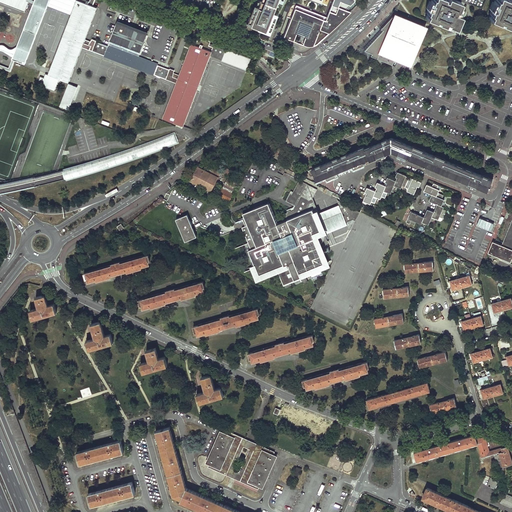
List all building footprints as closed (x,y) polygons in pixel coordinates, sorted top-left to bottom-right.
[(0,0),(0,2),(25,13),(29,2),(27,1),(26,0),(0,0)] [(41,76),(37,84),(54,91),(59,78),(68,82),(82,47),(104,55),(104,56),(127,65),(153,75),(154,74),(157,75),(156,76),(160,78),(160,77),(176,83),(163,118),(183,126),(210,55),(247,69),(251,58),(226,49),(225,50),(213,45),(212,47),(209,45),(211,41),(199,36),(196,45),(191,43),(179,75),(173,73),(174,70),(170,68),(170,69),(158,65),(158,63),(139,56),(147,34),(117,23),(108,46),(96,41),(96,40),(92,39),(91,41),(85,39),(97,7),(93,5),(94,0),(35,0),(30,14),(39,18),(45,0),(61,0),(63,1),(63,0),(64,0),(75,4),(48,74),(46,73),(44,77),(41,76)] [(249,17),(246,25),(268,33),(271,25),(272,26),(273,23),(272,23),(274,17),(270,15),(271,12),(273,13),(278,2),(276,1),(276,0),(257,0),(255,6),(257,7),(256,10),(253,8),(250,14),(249,14),(248,16),(249,17)] [(430,0),(424,17),(443,25),(444,23),(455,28),(460,15),(455,13),(460,2),(455,0),(430,0)] [(511,0),(493,0),(487,17),(506,25),(507,24),(511,25),(511,0)] [(294,9),(282,37),(306,47),(312,46),(319,30),(327,33),(349,12),(337,7),(331,5),(324,21),(294,9)] [(382,30),(363,51),(371,54),(370,56),(391,65),(394,58),(402,61),(409,64),(417,46),(416,45),(416,44),(418,44),(424,28),(423,28),(424,25),(396,14),(395,16),(393,16),(393,17),(392,16),(380,29),(382,30)] [(60,106),(68,110),(77,87),(68,84),(60,106)] [(488,191),(492,179),(484,175),(463,167),(438,157),(408,144),(391,137),(379,143),(365,148),(364,147),(358,149),(321,165),(312,168),(312,169),(308,171),(310,176),(314,175),(317,180),(369,159),(370,161),(392,151),(488,191)] [(211,190),(220,172),(206,165),(203,170),(197,167),(194,174),(190,172),(187,179),(211,190)] [(405,187),(409,178),(406,177),(406,176),(397,172),(395,176),(397,177),(396,181),(391,191),(395,193),(397,186),(401,188),(401,186),(405,187)] [(391,191),(396,181),(387,177),(385,182),(387,182),(385,186),(381,196),(385,198),(387,192),(391,193),(391,191)] [(218,196),(228,201),(237,184),(227,178),(218,196)] [(409,178),(405,187),(407,188),(407,190),(410,192),(410,194),(413,195),(417,186),(419,186),(421,182),(412,178),(412,179),(409,178)] [(295,192),(293,191),(292,193),(290,192),(286,200),(295,205),(293,209),(291,210),(290,209),(287,210),(288,211),(285,213),(287,219),(277,223),(268,202),(243,213),(245,218),(243,219),(246,226),(242,227),(251,249),(255,257),(252,258),(259,275),(287,263),(288,267),(278,272),(283,285),(302,277),(303,281),(307,279),(303,271),(311,268),(316,266),(325,262),(316,241),(319,240),(320,239),(321,237),(321,235),(321,234),(320,232),(322,232),(319,223),(317,221),(313,219),(311,222),(311,225),(301,220),(310,203),(314,201),(313,198),(309,199),(301,195),(307,183),(299,179),(297,183),(299,184),(295,192)] [(381,196),(385,186),(377,182),(375,187),(377,187),(375,191),(371,201),(375,203),(377,197),(380,199),(381,196)] [(309,199),(313,198),(318,189),(307,183),(301,195),(309,199)] [(424,191),(432,194),(436,196),(438,193),(439,190),(437,188),(438,185),(434,183),(432,187),(427,184),(424,191)] [(370,204),(371,201),(375,191),(367,188),(365,192),(367,193),(363,202),(366,204),(367,202),(370,204)] [(437,204),(442,206),(444,200),(442,199),(443,195),(438,193),(436,196),(432,194),(429,201),(437,204)] [(340,207),(343,206),(342,204),(343,202),(337,199),(339,205),(319,213),(314,201),(310,203),(301,220),(311,225),(311,222),(313,219),(317,221),(319,223),(322,232),(326,230),(327,233),(347,225),(349,231),(355,221),(353,219),(346,222),(343,216),(343,214),(340,207)] [(355,221),(360,211),(343,202),(342,204),(343,206),(340,207),(343,214),(344,213),(345,215),(343,216),(346,222),(353,219),(355,221)] [(432,216),(435,218),(438,219),(439,217),(443,218),(445,214),(441,212),(444,207),(442,206),(437,204),(434,212),(432,216)] [(432,216),(434,212),(427,209),(424,217),(422,221),(428,224),(429,222),(433,223),(435,218),(432,216)] [(422,221),(424,217),(410,211),(406,222),(410,224),(410,223),(414,225),(416,221),(421,224),(422,221)] [(187,215),(176,219),(186,241),(197,236),(187,215)] [(493,241),(488,253),(511,262),(511,222),(503,245),(493,241)] [(112,265),(84,273),(85,279),(87,279),(88,282),(100,278),(101,279),(105,278),(105,277),(131,270),(131,271),(136,269),(136,268),(149,264),(148,261),(150,260),(148,255),(121,263),(120,262),(111,264),(112,265)] [(405,272),(434,269),(433,260),(404,263),(405,272)] [(316,266),(311,268),(313,271),(309,272),(312,280),(324,275),(321,267),(317,269),(316,266)] [(462,287),(472,284),(469,275),(460,278),(462,287)] [(453,290),(462,287),(460,278),(450,281),(453,290)] [(166,292),(139,300),(140,306),(142,305),(143,309),(155,305),(155,306),(160,305),(160,304),(185,296),(186,297),(191,296),(191,295),(204,291),(203,287),(204,287),(203,281),(175,289),(166,291),(166,292)] [(382,289),(383,298),(409,295),(408,286),(382,289)] [(30,310),(33,319),(57,312),(54,303),(48,305),(45,294),(36,297),(38,303),(40,302),(41,307),(39,307),(30,310)] [(501,300),(503,309),(511,306),(511,302),(511,297),(501,300)] [(491,303),(494,312),(503,309),(501,300),(491,303)] [(221,319),(193,327),(195,332),(196,332),(197,335),(210,332),(210,333),(215,332),(215,330),(241,323),(241,324),(246,323),(246,321),(259,318),(258,314),(259,314),(258,308),(230,316),(229,315),(221,318),(221,319)] [(374,318),(375,327),(404,322),(402,313),(374,318)] [(474,327),(483,324),(481,315),(471,318),(474,327)] [(464,330),(474,327),(471,318),(461,321),(464,330)] [(86,340),(89,349),(113,342),(111,333),(105,335),(100,321),(91,323),(94,333),(96,333),(97,337),(95,338),(86,340)] [(419,334),(394,340),(396,348),(421,342),(419,334)] [(276,345),(248,353),(250,359),(252,359),(252,362),(265,358),(265,359),(270,358),(270,357),(295,349),(295,351),(301,349),(300,348),(314,344),(313,341),(314,340),(313,335),(285,343),(285,342),(276,344),(276,345)] [(140,363),(143,372),(167,365),(165,356),(159,358),(156,347),(147,350),(148,356),(150,356),(151,360),(150,361),(140,363)] [(483,360),(493,357),(490,348),(480,350),(483,360)] [(473,362),(483,360),(480,350),(470,353),(473,362)] [(417,359),(419,367),(447,360),(445,351),(417,359)] [(331,373),(303,381),(305,386),(306,386),(307,389),(319,385),(320,387),(325,385),(324,384),(350,377),(350,378),(355,376),(355,375),(369,371),(368,368),(369,368),(367,362),(340,370),(339,368),(330,371),(331,373)] [(197,394),(199,403),(224,396),(221,387),(215,388),(211,374),(202,377),(206,391),(197,394)] [(427,382),(367,400),(370,408),(382,405),(382,406),(387,405),(387,404),(412,396),(413,397),(418,396),(418,395),(430,391),(427,382)] [(493,395),(503,393),(500,383),(490,386),(493,395)] [(483,398),(493,395),(490,386),(480,389),(483,398)] [(454,398),(430,405),(432,413),(457,406),(454,398)] [(280,410),(278,415),(325,433),(329,423),(282,405),(280,410)] [(243,511),(222,503),(189,487),(172,426),(158,430),(159,435),(163,450),(165,455),(169,473),(171,479),(175,493),(175,495),(183,498),(182,500),(192,505),(208,511),(243,511)] [(223,432),(220,431),(206,462),(209,464),(208,467),(258,489),(260,486),(263,487),(277,456),(273,454),(275,452),(225,429),(223,432)] [(481,457),(493,454),(492,450),(489,451),(488,446),(489,445),(487,435),(485,434),(484,437),(476,439),(474,435),(414,452),(417,461),(425,458),(426,459),(439,456),(438,455),(455,450),(456,451),(468,447),(468,446),(477,443),(481,457)] [(123,452),(120,440),(76,452),(79,463),(84,462),(83,462),(94,459),(95,459),(108,456),(108,455),(119,452),(119,453),(123,452)] [(501,460),(503,467),(511,463),(511,461),(507,446),(492,450),(493,454),(499,452),(501,460)] [(169,473),(165,455),(161,456),(165,474),(169,473)] [(499,481),(490,477),(487,485),(495,489),(499,481)] [(91,505),(95,504),(95,503),(106,501),(120,497),(130,494),(130,495),(135,494),(132,482),(88,493),(91,505)] [(482,511),(426,488),(422,498),(454,511),(482,511)] [(511,507),(511,496),(504,493),(499,503),(510,508),(510,507),(511,507)]
